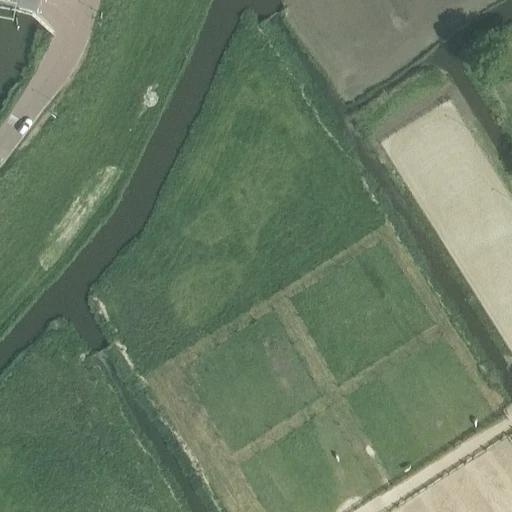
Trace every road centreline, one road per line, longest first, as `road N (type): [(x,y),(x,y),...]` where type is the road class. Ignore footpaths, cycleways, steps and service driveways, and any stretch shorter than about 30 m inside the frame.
road 1 (unclassified): [(0,151),(43,89),(79,8)]
road 2 (track): [(511,422),(376,511)]
